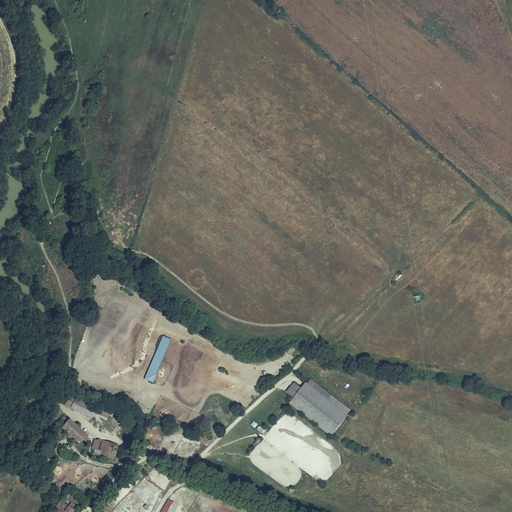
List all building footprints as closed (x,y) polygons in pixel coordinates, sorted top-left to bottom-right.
[(161,335),(144,379),(153,382),(170,338),(161,335)] [(291,404),(331,436),(347,417),(307,384),(302,389),(295,384),(287,393),(295,399),(291,404)] [(66,406),(70,408),(74,398),(70,396),(66,406)] [(95,407),(74,398),(70,408),(90,418),(95,407)] [(75,438),(80,442),(85,437),(80,433),(81,431),(69,420),(68,421),(64,417),(59,422),(63,426),(61,428),(73,440),(75,438)] [(263,435),(266,431),(259,425),(256,429),(263,435)] [(199,442),(209,446),(211,441),(201,437),(199,442)] [(91,454),(113,458),(116,444),(94,439),(91,454)] [(167,498),(160,511),(166,511),(172,501),(167,498)] [(59,511),(61,509),(64,511),(71,511),(73,510),(59,500),(50,511),(59,511)]
